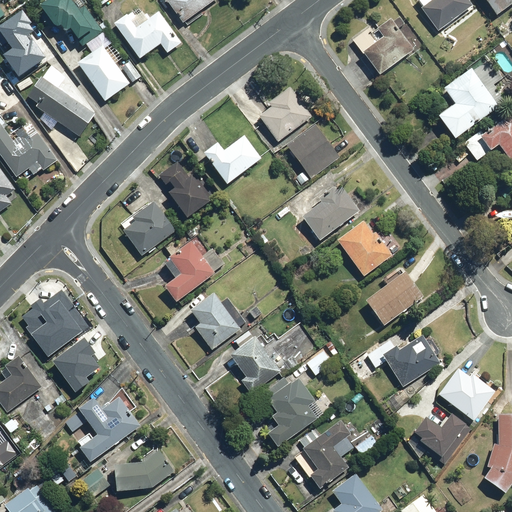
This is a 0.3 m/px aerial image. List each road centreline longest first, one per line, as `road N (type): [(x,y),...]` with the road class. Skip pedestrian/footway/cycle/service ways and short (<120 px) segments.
road 1 (residential): [(291,21),(511,315)]
road 2 (residential): [(54,232),(266,511)]
road 3 (residential): [(54,232),(178,105),(291,21)]
